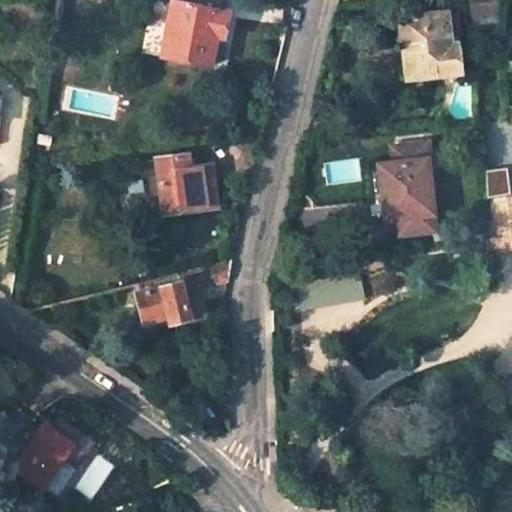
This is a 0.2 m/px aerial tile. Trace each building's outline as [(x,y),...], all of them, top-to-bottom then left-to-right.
[(172,0),(160,56),(210,66),(215,38),(222,40),(228,13),(220,11),(222,0),(172,0)] [(445,14),(400,19),(400,25),(399,25),(398,25),(397,25),(397,26),(396,26),(396,27),(395,27),(395,28),(396,29),(396,30),(397,42),(402,44),(406,79),(459,73),(455,45),(448,45),(445,14)] [(425,144),(390,146),(392,164),(379,165),(387,220),(399,218),(401,234),(432,230),(424,163),(427,163),(425,144)] [(187,156),(132,164),(135,183),(128,184),(130,195),(137,194),(141,224),(166,221),(164,218),(216,210),(210,167),(189,170),(187,156)] [(188,321),(185,311),(195,308),(191,291),(225,284),(230,262),(130,287),(141,326),(165,320),(167,326),(188,321)] [(165,320),(141,326),(142,332),(167,326),(165,320)] [(0,448),(0,483),(9,490),(20,473),(43,489),(64,459),(78,469),(96,442),(59,417),(54,425),(51,430),(45,426),(20,462),(0,448)]
